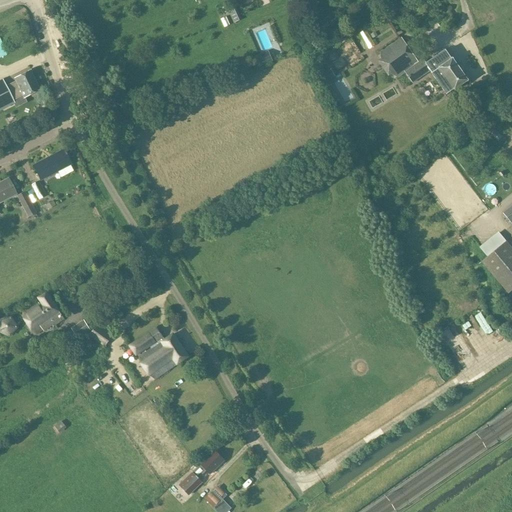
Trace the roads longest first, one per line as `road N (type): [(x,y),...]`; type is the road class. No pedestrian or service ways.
road 1 (unclassified): [(511,340),(321,472),(294,478),(71,120)]
road 2 (residential): [(71,120),(31,0)]
